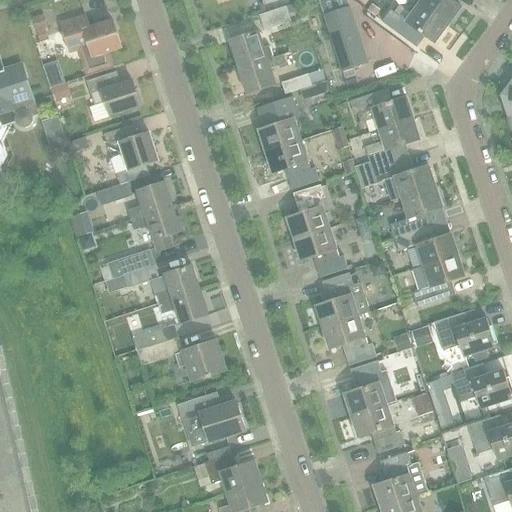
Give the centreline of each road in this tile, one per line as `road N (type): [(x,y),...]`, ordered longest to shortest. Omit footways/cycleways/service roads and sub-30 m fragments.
road 1 (residential): [(312,511),(143,0)]
road 2 (residential): [(511,279),(456,111),(464,75),(511,9)]
